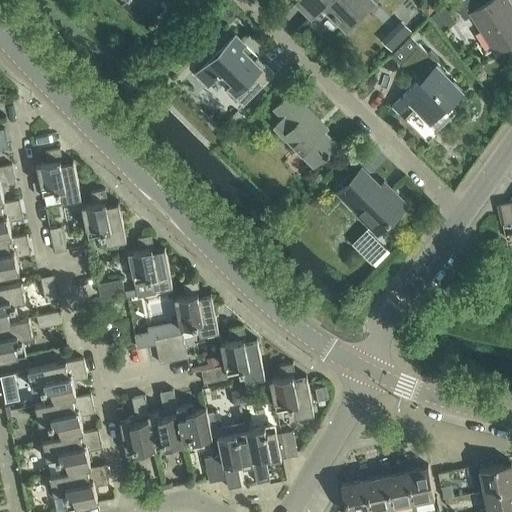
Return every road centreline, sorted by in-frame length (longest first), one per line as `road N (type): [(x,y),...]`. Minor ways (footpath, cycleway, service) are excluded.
road 1 (tertiary): [(365,368),(290,326),(232,273),(0,33)]
road 2 (residential): [(100,379),(60,266),(44,249),(13,144),(5,107),(20,90)]
road 3 (residential): [(246,0),(463,213)]
road 4 (residential): [(365,368),(384,322),(463,213)]
road 5 (residential): [(365,368),(285,511)]
road 6 (tertiary): [(511,416),(365,368)]
road 7 (residential): [(129,511),(100,379)]
